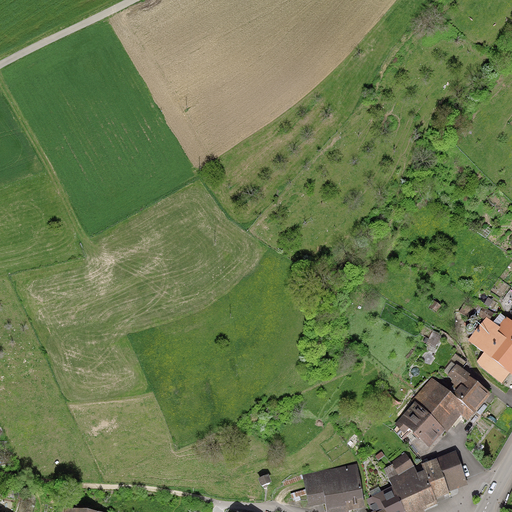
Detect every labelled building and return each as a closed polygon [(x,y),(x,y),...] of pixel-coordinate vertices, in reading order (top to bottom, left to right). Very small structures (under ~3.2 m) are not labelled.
[(499,328),(487,319),(467,343),(482,356),(476,364),(502,385),(510,375),(511,377),(511,325),(505,320),(499,328)] [(468,377),(455,367),(445,379),(458,389),(468,377)] [(453,397),(432,379),(394,421),(429,452),(460,416),(467,422),(490,396),(470,379),(453,397)] [(381,509),(373,511),(425,511),(425,510),(438,504),(436,500),(450,494),(448,493),(467,485),(454,454),(415,472),(409,460),(386,471),(394,489),(376,498),(381,509)] [(357,465),(303,476),(309,508),(325,505),(326,511),(358,511),(366,511),(357,465)] [(268,477),(257,482),(260,490),(271,485),(268,477)]
